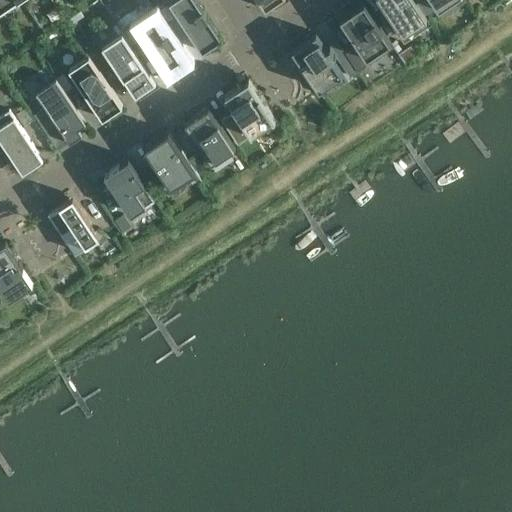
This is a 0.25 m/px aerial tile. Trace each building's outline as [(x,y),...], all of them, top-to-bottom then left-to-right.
[(196,0),(172,0),(169,2),(202,52),(222,39),(196,0)] [(259,0),(266,10),(280,0),(259,0)] [(380,0),(403,33),(427,17),(415,0),(380,0)] [(432,0),(439,10),(453,0),(432,0)] [(352,48),(364,66),(394,46),(364,2),(340,17),(358,44),(352,48)] [(189,61),(156,11),(136,24),(169,74),(189,61)] [(103,46),(136,96),(156,83),(123,33),(103,46)] [(316,33),(293,50),(312,78),(320,89),(343,73),(332,57),(337,55),(330,45),(326,48),(316,33)] [(406,63),(417,55),(411,45),(399,53),(406,63)] [(69,69),(103,119),(123,105),(89,55),(69,69)] [(86,122),(57,78),(37,92),(70,142),(83,133),(79,127),(86,122)] [(276,119),(249,79),(225,95),(252,135),(276,119)] [(236,145),(209,105),(185,121),(212,161),(236,145)] [(18,111),(24,124),(34,120),(29,106),(18,111)] [(0,137),(23,172),(43,159),(39,152),(10,109),(0,115),(0,137)] [(169,131),(145,147),(172,187),(195,171),(169,131)] [(105,173),(131,213),(155,197),(129,157),(105,173)] [(96,230),(85,213),(73,196),(50,212),(76,251),(95,238),(96,230)] [(132,226),(124,214),(115,220),(123,231),(132,226)] [(33,280),(6,240),(0,244),(0,282),(6,292),(6,291),(9,295),(31,280),(32,281),(33,280)]
